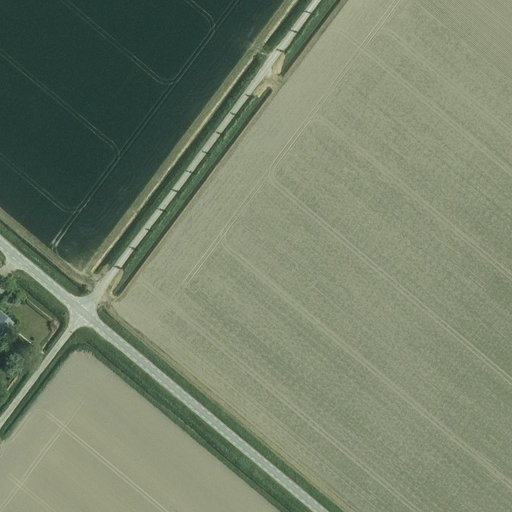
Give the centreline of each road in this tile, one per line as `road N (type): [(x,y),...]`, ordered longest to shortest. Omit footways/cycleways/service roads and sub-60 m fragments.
road 1 (unclassified): [(83,312),(317,0)]
road 2 (tertiary): [(317,511),(83,312)]
road 3 (unclassified): [(0,425),(83,312)]
